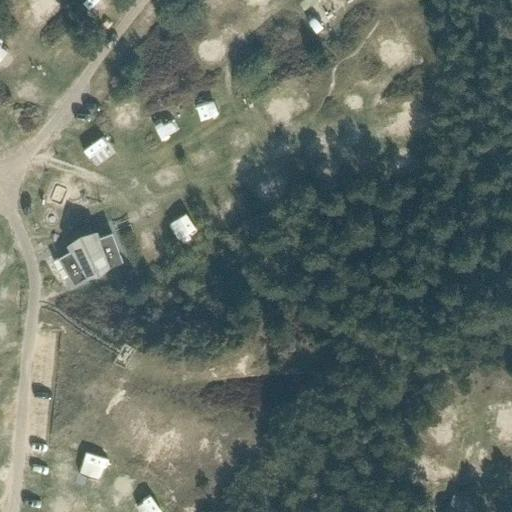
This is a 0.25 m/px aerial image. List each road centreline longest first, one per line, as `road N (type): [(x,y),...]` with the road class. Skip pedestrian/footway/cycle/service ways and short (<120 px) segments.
road 1 (track): [(27,153),(162,199),(286,150),(395,130)]
road 2 (track): [(101,182),(231,117),(232,54),(284,0)]
road 3 (track): [(385,0),(423,46),(416,65),(384,91),(380,132)]
road 4 (track): [(480,398),(471,465),(485,485),(511,489)]
